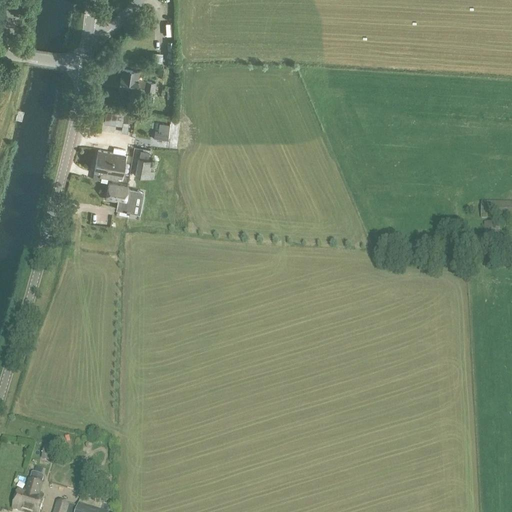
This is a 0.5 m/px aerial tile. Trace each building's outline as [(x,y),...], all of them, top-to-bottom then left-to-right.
[(154,53),(153,62),(163,63),(163,54),(154,53)] [(124,69),(122,77),(121,77),(120,87),(136,89),(137,87),(145,88),(145,91),(155,92),(156,82),(138,80),(137,80),(139,71),(124,69)] [(175,99),(176,87),(168,87),(167,99),(175,99)] [(125,123),(134,124),(135,116),(126,115),(125,123)] [(180,122),(172,121),(169,143),(177,144),(180,122)] [(161,125),(160,132),(161,132),(170,134),(171,126),(161,125)] [(170,134),(161,132),(160,141),(169,142),(170,134)] [(98,150),(94,173),(101,174),(100,177),(113,179),(113,176),(122,178),(126,155),(98,150)] [(149,159),(150,152),(140,151),(135,175),(148,178),(154,179),(155,172),(149,171),(151,160),(149,159)] [(132,212),(136,191),(129,189),(129,186),(108,183),(105,200),(118,202),(117,209),(127,211),(126,212),(129,213),(130,212),(132,212)] [(511,219),(511,202),(481,202),(481,219),(511,219)] [(508,245),(508,223),(484,223),(484,244),(508,245)] [(49,446),(45,461),(57,464),(61,450),(49,446)] [(29,480),(25,492),(18,490),(12,509),(21,511),(39,511),(44,498),(39,497),(43,484),(29,480)] [(78,506),(76,511),(109,511),(110,511),(102,509),(103,505),(81,497),(78,506)] [(69,504),(69,505),(57,502),(54,511),(76,511),(78,506),(69,504)]
